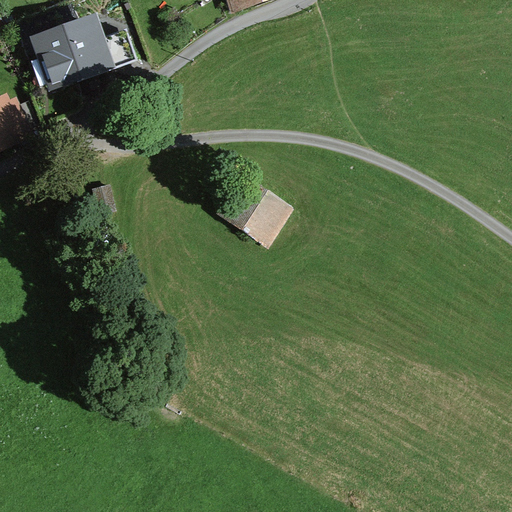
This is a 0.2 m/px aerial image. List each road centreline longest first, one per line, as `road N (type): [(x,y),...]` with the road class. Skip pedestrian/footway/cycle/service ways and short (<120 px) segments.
road 1 (unclassified): [(54,144),(219,131),(329,138),(453,195),(511,235)]
road 2 (residential): [(54,144),(232,22),(297,0)]
